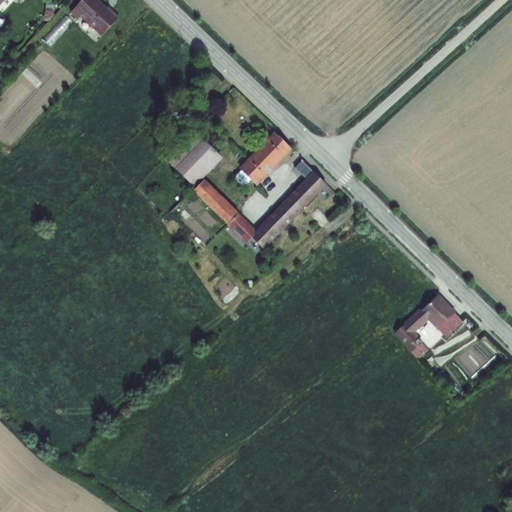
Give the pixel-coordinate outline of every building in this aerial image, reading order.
[(102,13),(87,0),(75,0),(63,14),(70,21),(73,18),(94,38),(111,20),(103,12),(102,13)] [(165,174),(182,192),(184,190),(211,163),(183,135),(160,159),(170,170),(165,174)] [(268,142),(228,182),(238,192),(246,185),(249,188),(282,155),(268,142)] [(155,164),(165,174),(170,170),(160,159),(155,164)] [(235,248),(240,243),(254,255),(317,190),(295,167),(286,175),(296,186),(247,236),(228,218),(216,230),(235,248)] [(195,185),(182,197),(216,230),(228,218),(195,185)] [(385,341),(409,366),(420,355),(401,336),(416,323),(427,335),(431,335),(449,354),(464,340),(431,304),(415,318),(413,316),(385,341)]
